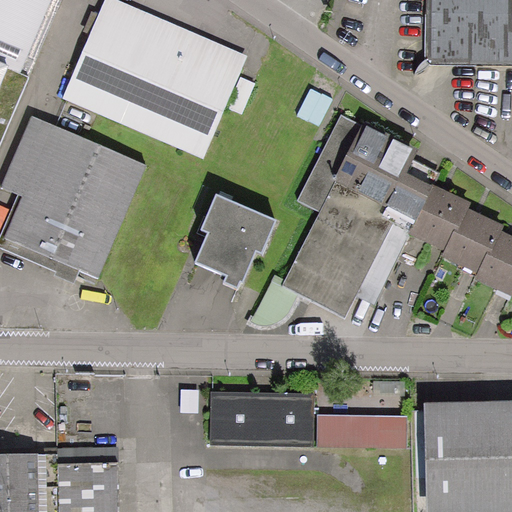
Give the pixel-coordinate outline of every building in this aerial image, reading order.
[(0,0),(0,59),(12,65),(40,0),(0,0)] [(511,0),(422,0),(422,58),(511,58),(511,0)] [(238,61),(98,2),(60,92),(202,151),(223,101),(239,107),(250,80),(232,73),(238,61)] [(0,59),(0,133),(28,71),(12,65),(0,59)] [(372,300),(409,224),(430,181),(435,171),(407,158),(410,152),(395,145),(399,138),(338,108),(296,194),(319,205),(282,281),(297,288),(346,312),(355,292),(372,300)] [(143,156),(30,109),(0,179),(19,187),(0,231),(0,242),(55,266),(59,255),(95,270),(143,156)] [(409,224),(446,242),(464,205),(467,199),(430,181),(409,224)] [(273,211),(211,188),(198,220),(203,221),(188,260),(239,279),(257,234),(263,237),(273,211)] [(443,248),(478,265),(497,228),(499,222),(464,205),(446,242),(443,248)] [(511,288),(511,235),(497,228),(478,265),(475,272),(511,290),(511,288)] [(297,288),(282,281),(270,274),(250,314),(262,316),(272,315),(280,310),(286,306),(294,298),(297,288)] [(313,389),(209,388),(209,438),(312,440),(313,409),(313,389)] [(511,402),(425,404),(427,503),(511,500),(511,402)] [(313,409),(312,440),(402,441),(403,410),(313,409)] [(53,448),(0,448),(0,511),(54,511),(53,459),(53,448)] [(116,511),(116,458),(53,459),(54,511),(116,511)]
